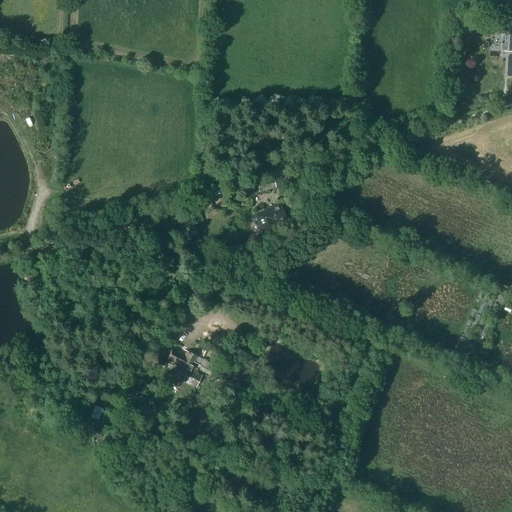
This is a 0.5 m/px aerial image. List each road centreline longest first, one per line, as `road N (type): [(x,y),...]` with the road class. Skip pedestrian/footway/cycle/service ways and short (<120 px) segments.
road 1 (unclassified): [(301,511),(363,337),(235,275)]
road 2 (track): [(100,443),(157,324),(235,275)]
road 3 (residential): [(311,166),(299,174),(307,225),(235,275)]
